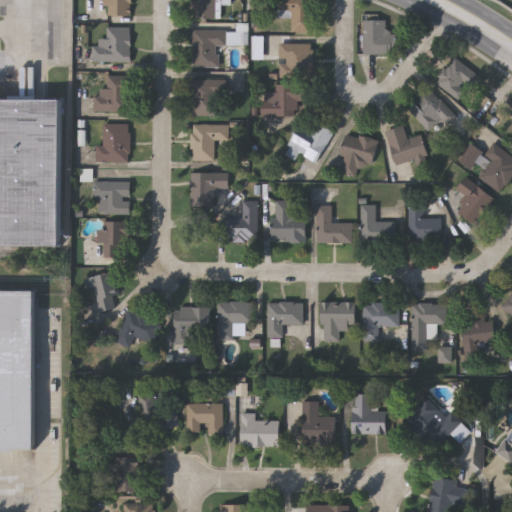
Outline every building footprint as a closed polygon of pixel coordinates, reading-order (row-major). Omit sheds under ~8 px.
[(133,0),(133,17),(108,17),(108,0),(133,0)] [(244,0),(245,18),(197,19),(195,0),(244,0)] [(293,19),(279,19),(279,0),(314,0),(314,33),(293,33),(293,19)] [(363,20),(390,20),(390,55),(363,55),(363,20)] [(220,46),(220,68),(194,69),(193,32),(249,31),(249,46),(220,46)] [(315,79),(280,79),(280,44),(315,44),(315,79)] [(462,102),(435,83),(453,57),(480,76),(462,102)] [(109,89),(109,77),(131,77),(131,112),(99,112),(99,89),(109,89)] [(222,81),(222,116),(192,116),(192,81),(222,81)] [(277,93),(277,85),(307,85),(307,103),(299,103),(299,117),(265,117),(265,93),(277,93)] [(434,136),(409,111),(430,90),(456,115),(434,136)] [(0,99),(65,100),(65,247),(0,246),(0,99)] [(104,146),(104,124),(131,124),(131,162),(99,162),(99,146),(104,146)] [(318,165),(301,155),(297,161),(285,154),(300,129),(313,136),(320,124),(336,133),(318,165)] [(217,141),(217,161),(194,161),(194,126),(230,126),(230,141),(217,141)] [(422,136),(429,163),(417,166),(415,160),(394,165),(386,131),(404,127),(407,140),(422,136)] [(361,180),(362,170),(376,172),(380,143),(348,138),(342,178),(361,180)] [(489,161),(484,156),(494,143),(511,157),(511,177),(500,193),(477,176),(489,161)] [(470,169),(460,162),(471,145),(482,152),(470,169)] [(230,189),(219,189),(219,208),(193,208),(193,173),(230,173),(230,189)] [(476,225),(455,210),(466,196),(456,189),(465,177),(495,199),(476,225)] [(132,183),(132,214),(98,214),(98,183),(132,183)] [(243,218),(243,201),(262,201),(261,241),(226,240),(226,218),(243,218)] [(308,217),(308,242),(275,242),(275,202),(296,202),(296,216),(308,217)] [(441,241),(409,241),(409,202),(423,202),(423,218),(441,218),(441,241)] [(377,206),(377,222),(398,222),(398,243),(361,243),(361,206),(377,206)] [(320,246),(355,246),(355,226),(334,226),(334,209),(320,209),(320,246)] [(107,242),(102,242),(102,222),(132,222),(132,246),(123,246),(123,257),(107,257),(107,242)] [(101,314),(96,290),(88,292),(86,281),(114,275),(122,309),(101,314)] [(0,291),(38,292),(38,451),(0,450),(0,291)] [(511,319),(499,306),(511,293),(511,319)] [(220,340),(220,302),(255,302),(255,324),(236,324),(236,340),(220,340)] [(288,326),(288,338),(269,338),(269,302),(305,302),(305,326),(288,326)] [(399,327),(379,327),(379,340),(363,340),(363,303),(399,303),(399,327)] [(412,304),(446,304),(446,325),(427,325),(427,339),(412,339),(412,304)] [(358,305),(324,305),(324,345),(342,345),(343,329),(358,329),(358,305)] [(213,309),(212,345),(176,344),(177,307),(213,309)] [(117,342),(131,309),(158,320),(149,342),(136,337),(132,348),(117,342)] [(492,317),(496,343),(479,345),(481,358),(465,361),(459,322),(492,317)] [(144,430),(142,395),(161,394),(162,407),(180,406),(181,428),(144,430)] [(389,413),(373,413),(373,397),(356,397),(356,437),(389,437),(389,413)] [(445,414),(449,408),(464,422),(436,451),(405,421),(427,397),(445,414)] [(340,446),(305,446),(305,402),(321,402),(321,418),(340,418),(340,446)] [(190,434),(190,404),(226,404),(226,436),(211,436),(211,424),(203,424),(203,434),(190,434)] [(244,447),(244,414),(258,414),(258,421),(282,421),(282,447),(244,447)] [(511,461),(500,455),(511,435),(511,461)] [(142,492),(116,492),(116,457),(142,457),(142,492)] [(466,508),(457,506),(455,511),(429,511),(435,478),(470,484),(466,508)]
